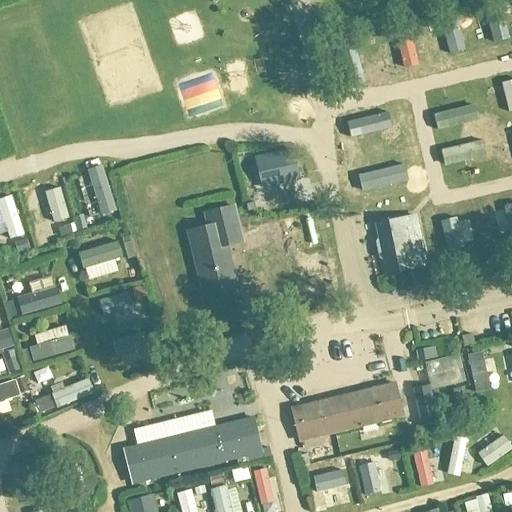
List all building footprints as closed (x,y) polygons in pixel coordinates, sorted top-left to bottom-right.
[(444,0),(436,0),(427,2),(430,13),(446,9),(444,0)] [(466,16),(469,47),(490,45),(486,14),(466,16)] [(205,17),(179,27),(189,54),(215,44),(205,17)] [(425,61),(443,57),(437,27),(420,30),(425,61)] [(407,38),(386,39),(388,69),(408,68),(407,38)] [(357,80),(375,80),(375,48),(357,49),(357,80)] [(194,107),(201,125),(234,112),(227,94),(194,107)] [(378,168),(403,157),(396,142),(371,153),(378,168)] [(292,154),(266,160),(273,192),(300,186),(292,154)] [(388,199),(415,189),(408,171),(381,181),(388,199)] [(103,213),(117,210),(110,180),(97,183),(103,213)] [(241,241),(232,204),(205,212),(208,224),(187,229),(203,295),(235,287),(225,245),(241,241)] [(417,214),(374,223),(377,238),(375,241),(378,257),(382,260),(385,275),(428,266),(417,214)] [(71,223),(58,227),(61,236),(73,232),(71,223)] [(26,238),(14,242),(18,252),(30,248),(26,238)] [(132,241),(124,243),(128,259),(136,257),(132,241)] [(135,299),(147,295),(144,285),(132,288),(135,299)] [(24,303),(31,321),(70,306),(63,287),(24,303)] [(13,300),(5,302),(10,317),(17,315),(13,300)] [(125,323),(126,308),(106,307),(106,323),(125,323)] [(472,333),(461,336),(464,347),(475,344),(472,333)] [(18,338),(0,345),(0,365),(25,355),(18,338)] [(38,366),(85,360),(83,341),(36,346),(38,366)] [(123,368),(145,362),(143,354),(121,361),(123,368)] [(497,380),(511,377),(511,355),(494,359),(497,380)] [(24,376),(16,378),(21,394),(29,391),(24,376)] [(292,408),(299,440),(403,415),(395,383),(292,408)] [(412,388),(423,436),(441,432),(430,384),(412,388)] [(460,387),(452,389),(454,396),(462,394),(460,387)] [(245,390),(176,409),(181,425),(249,406),(245,390)] [(49,394),(35,400),(40,413),(55,407),(49,394)] [(262,459),(259,449),(251,417),(124,449),(132,480),(235,455),(238,466),(262,459)] [(452,495),(445,469),(435,472),(442,497),(452,495)] [(209,477),(211,485),(223,482),(221,474),(209,477)] [(18,478),(20,511),(47,511),(45,476),(18,478)] [(250,511),(246,492),(254,490),(251,479),(240,482),(243,492),(226,496),(229,511),(250,511)] [(323,491),(328,508),(338,505),(340,509),(360,502),(353,481),(323,491)] [(72,495),(76,511),(86,509),(83,492),(72,495)] [(157,511),(153,494),(127,501),(129,511),(157,511)]
